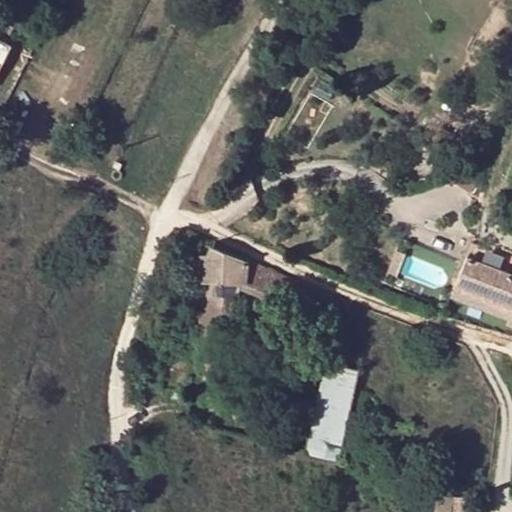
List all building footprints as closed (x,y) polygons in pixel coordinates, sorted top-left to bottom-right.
[(27,0),(3,0),(0,5),(0,27),(8,33),(27,0)] [(0,68),(11,45),(0,38),(0,68)] [(124,165),(115,165),(114,173),(123,173),(124,165)] [(455,166),(447,178),(469,194),(478,181),(455,166)] [(511,253),(497,247),(495,252),(472,242),(467,256),(456,281),(456,282),(511,305),(511,253)] [(248,260),(211,245),(208,253),(200,253),(200,281),(224,282),(241,284),(245,283),(248,260)] [(387,271),(397,275),(406,253),(396,248),(387,271)] [(463,254),(452,279),(456,281),(467,256),(463,254)] [(248,260),(245,283),(283,299),(336,322),(341,300),(248,260)] [(223,387),(224,302),(224,282),(200,281),(199,388),(201,388),(219,387),(223,387)] [(224,282),(224,302),(233,302),(236,301),(241,284),(224,282)] [(511,305),(456,282),(451,292),(511,317),(511,305)] [(233,302),(224,302),(223,387),(231,387),(233,302)] [(283,387),(292,349),(269,344),(261,382),(283,387)] [(343,443),(359,370),(327,363),(311,436),(343,443)] [(283,387),(261,382),(259,393),(281,398),(283,387)] [(219,387),(201,388),(201,402),(219,402),(219,387)] [(343,443),(311,436),(307,453),(339,459),(343,443)] [(437,496),(435,511),(451,511),(452,497),(437,496)]
